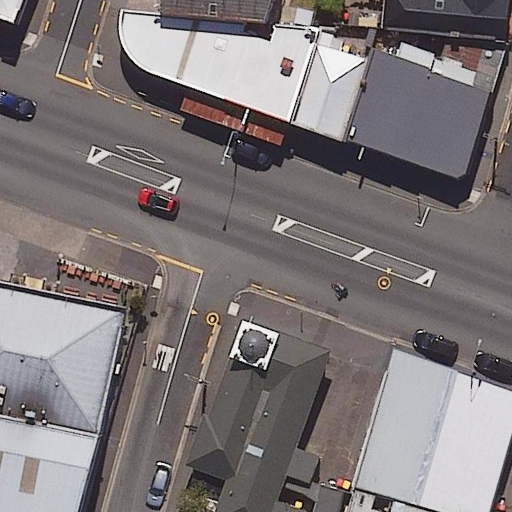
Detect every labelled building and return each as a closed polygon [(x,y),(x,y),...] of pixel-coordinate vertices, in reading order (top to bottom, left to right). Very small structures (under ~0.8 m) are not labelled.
[(0,0),(0,14),(8,17),(13,0),(0,0)] [(121,0),(115,18),(302,86),(332,0),(121,0)] [(332,0),(302,86),(346,101),(381,3),(373,0),(332,0)] [(507,47),(381,3),(346,101),(470,147),(507,47)] [(0,371),(93,398),(103,400),(136,282),(0,243),(0,371)] [(327,354),(234,317),(179,457),(223,474),(208,511),(300,511),(302,507),(271,495),(281,469),(308,480),(318,453),(292,443),(327,354)] [(484,511),(511,431),(511,387),(399,349),(355,480),(391,492),(383,511),(484,511)] [(0,498),(47,511),(61,511),(93,398),(0,371),(0,498)] [(317,477),(305,511),(343,511),(352,489),(317,477)]
